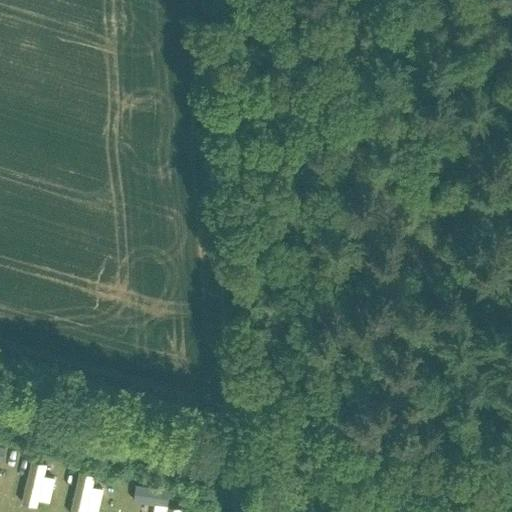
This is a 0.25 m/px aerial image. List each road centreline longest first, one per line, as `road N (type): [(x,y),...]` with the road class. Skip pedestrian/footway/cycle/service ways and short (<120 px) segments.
road 1 (track): [(199,0),(226,420)]
road 2 (unclassified): [(226,420),(0,360)]
road 3 (track): [(440,511),(234,455)]
